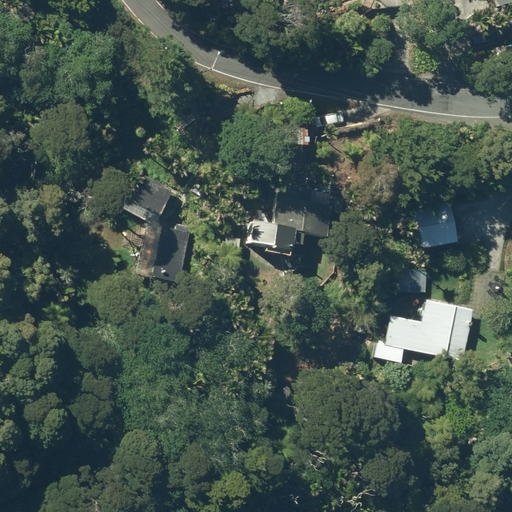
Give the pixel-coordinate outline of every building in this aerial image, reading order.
[(511,0),(485,0),(489,10),(511,2),(511,0)] [(204,120),(208,131),(218,128),(214,117),(204,120)] [(137,170),(122,199),(158,218),(174,189),(137,170)] [(240,245),(285,254),(287,245),(297,248),(300,234),(315,238),(321,208),(303,204),(306,190),(277,184),(268,226),(245,221),(240,245)] [(408,209),(416,250),(456,244),(449,202),(408,209)] [(129,276),(173,286),(186,233),(142,223),(129,276)] [(484,292),(498,294),(502,270),(488,267),(484,292)] [(426,271),(396,268),(392,292),(423,296),(426,271)] [(380,347),(460,362),(469,313),(422,302),(417,324),(387,319),(380,347)]
